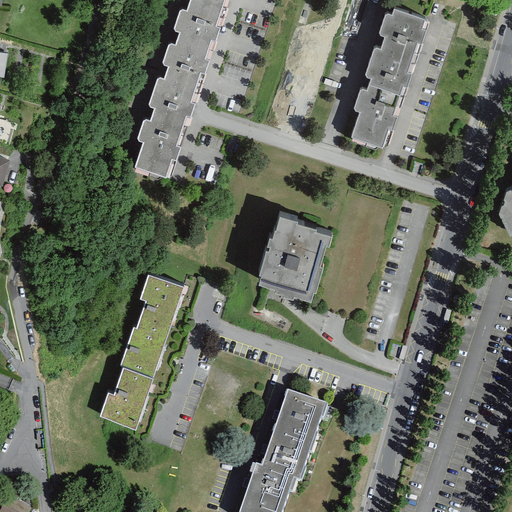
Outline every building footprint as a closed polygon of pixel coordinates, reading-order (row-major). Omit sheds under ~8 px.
[(144,138),(134,161),(163,174),(172,154),(176,156),(183,141),(176,138),(188,111),(191,112),(197,98),(190,95),(201,69),(205,71),(212,54),(205,52),(212,34),(216,36),(222,21),(216,19),(223,0),(187,0),(186,5),(182,3),(173,25),(180,28),(175,40),(169,38),(161,57),(169,60),(163,73),(159,72),(146,101),(154,104),(149,116),(145,114),(136,135),(144,138)] [(424,12),(391,0),(388,8),(384,7),(376,27),(384,29),(379,41),(373,39),(362,69),(370,71),(365,85),(359,83),(351,104),(358,107),(350,130),(380,141),(386,125),(390,126),(397,108),(392,107),(401,81),(405,82),(411,67),(405,65),(415,37),(421,39),(426,24),(421,23),(424,12)] [(0,47),(0,71),(4,73),(10,50),(0,47)] [(511,182),(501,215),(510,231),(511,231),(511,182)] [(261,269),(258,278),(268,282),(269,278),(307,292),(311,281),(314,282),(319,266),(312,263),(314,256),(318,257),(326,235),(321,233),(325,223),(280,207),(267,243),(264,242),(255,267),(261,269)] [(175,278),(143,266),(135,287),(146,291),(137,313),(133,312),(115,358),(122,361),(113,383),(107,381),(98,407),(132,420),(128,429),(145,436),(158,401),(147,397),(150,389),(163,394),(175,361),(162,356),(166,347),(177,351),(189,319),(168,311),(172,301),(186,306),(198,275),(179,268),(175,278)] [(254,458),(235,511),(280,511),(293,474),(297,475),(323,400),(283,386),(258,460),(254,458)] [(0,511),(21,511),(3,502),(0,507),(0,511)]
